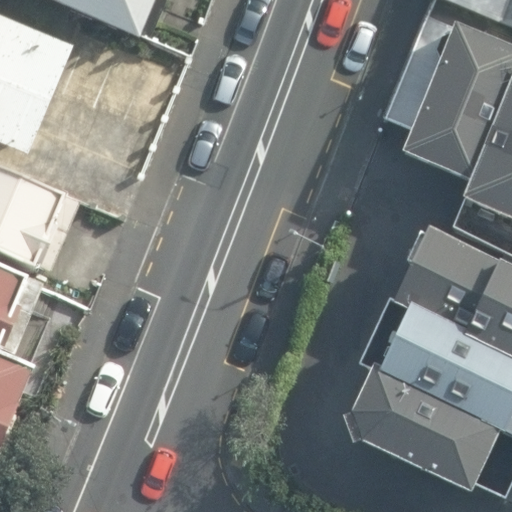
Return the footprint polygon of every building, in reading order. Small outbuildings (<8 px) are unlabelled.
[(61,0),(138,34),(140,29),(150,34),(165,0),(61,0)] [(511,0),(451,0),(511,26),(511,0)] [(73,40),(0,10),(0,139),(28,151),(73,40)] [(511,50),(454,28),(399,159),(468,187),(459,206),(511,227),(511,50)] [(0,263),(34,277),(36,273),(53,280),(80,206),(0,172),(0,263)] [(511,268),(428,236),(409,306),(511,348),(511,268)] [(0,358),(15,364),(43,288),(0,270),(0,358)] [(511,348),(409,306),(381,366),(511,417),(511,348)] [(0,461),(36,373),(15,364),(0,358),(0,461)] [(511,473),(511,417),(381,366),(353,433),(502,493),(511,473)]
